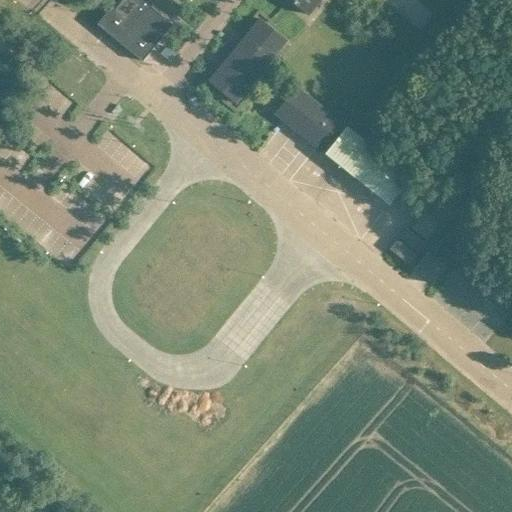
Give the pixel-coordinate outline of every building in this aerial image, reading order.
[(96,24),(102,28),(143,61),(171,24),(141,0),(122,0),(115,10),(110,7),(96,24)] [(288,0),(307,15),(319,0),(288,0)] [(286,41),(259,18),(206,81),(235,103),(286,41)] [(328,48),(309,33),(287,61),(307,76),(328,48)] [(297,85),(274,113),(388,205),(411,177),(297,85)] [(440,223),(425,212),(413,227),(428,239),(440,223)] [(399,237),(417,252),(425,243),(406,228),(399,237)] [(416,255),(396,238),(389,247),(409,263),(416,255)] [(414,269),(432,284),(447,267),(428,252),(414,269)] [(509,365),(511,360),(511,340),(505,334),(492,350),(509,365)]
